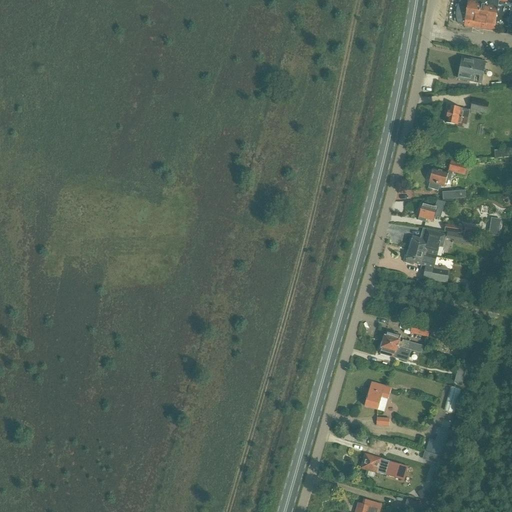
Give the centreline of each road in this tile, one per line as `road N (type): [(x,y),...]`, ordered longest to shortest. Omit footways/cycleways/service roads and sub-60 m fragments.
road 1 (primary): [(287,511),(372,212),(418,0)]
road 2 (unclassified): [(304,511),(433,0)]
